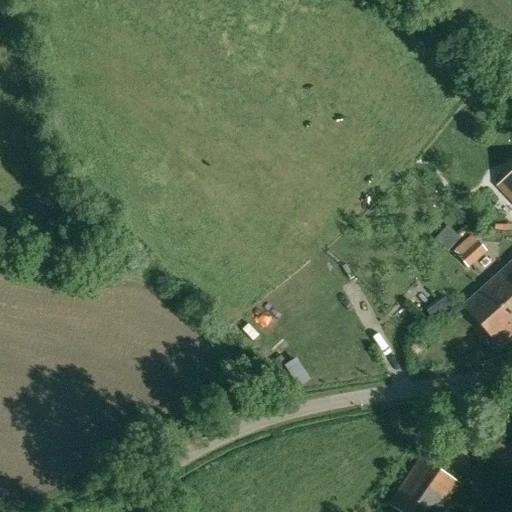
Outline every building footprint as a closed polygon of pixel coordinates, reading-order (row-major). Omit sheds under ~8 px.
[(511,173),(498,187),(511,201),(511,173)] [(447,251),(460,238),(448,226),(435,239),(447,251)] [(476,241),(459,258),(468,269),(486,252),(476,241)] [(511,333),(511,263),(464,307),(499,346),(511,333)] [(500,400),(488,415),(496,422),(508,407),(500,400)] [(511,437),(507,434),(486,459),(511,479),(511,437)] [(389,505),(399,511),(441,511),(460,486),(420,459),(389,505)]
